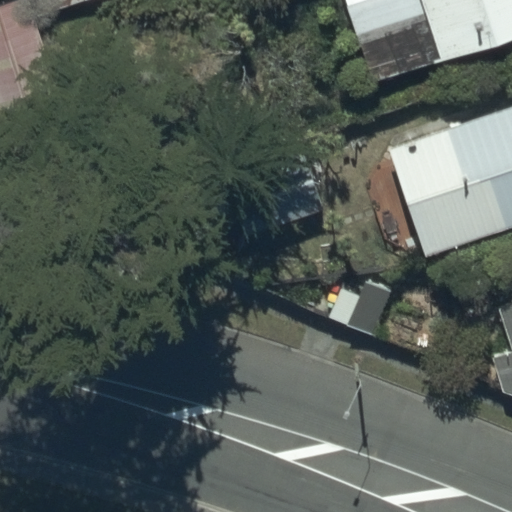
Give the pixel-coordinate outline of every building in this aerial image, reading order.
[(22,0),(0,0),(0,85),(46,69),(22,0)] [(26,0),(31,14),(75,0),(26,0)] [(511,0),(336,0),(360,76),(511,28),(511,0)] [(511,99),(380,144),(416,252),(511,219),(511,99)] [(218,167),(241,232),(316,206),(294,140),(218,167)] [(325,251),(301,306),(354,329),(378,274),(325,251)] [(511,294),(491,302),(504,344),(485,350),(496,388),(511,393),(511,294)]
